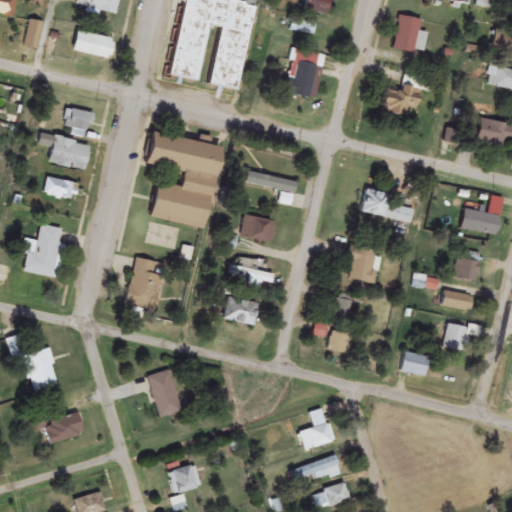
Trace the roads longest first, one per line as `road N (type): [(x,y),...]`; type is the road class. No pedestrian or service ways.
road 1 (residential): [(143,511),(86,327),(159,0)]
road 2 (residential): [(511,186),(0,64)]
road 3 (residential): [(511,426),(0,306)]
road 4 (residential): [(282,374),(367,0)]
road 5 (residential): [(128,463),(353,388)]
road 6 (residential): [(0,498),(128,463)]
road 7 (residential): [(386,511),(353,388)]
road 8 (residential): [(484,419),(511,302)]
